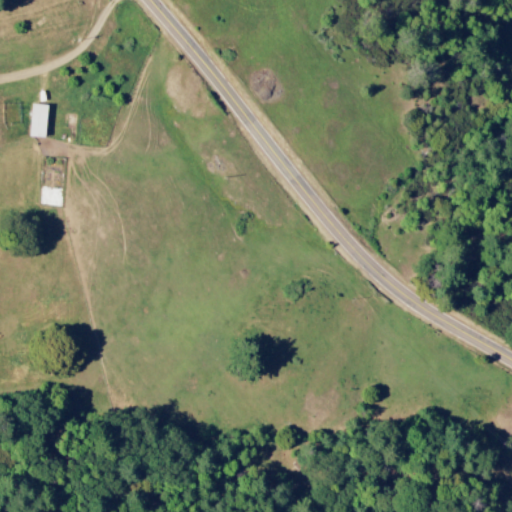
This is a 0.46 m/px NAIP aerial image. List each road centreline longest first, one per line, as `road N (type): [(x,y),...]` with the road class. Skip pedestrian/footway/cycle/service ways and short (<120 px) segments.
road 1 (tertiary): [(511,356),(389,278),(157,0)]
road 2 (residential): [(122,0),(77,56),(0,78)]
